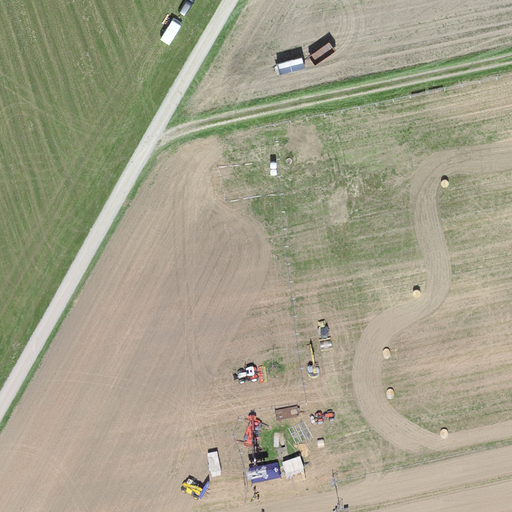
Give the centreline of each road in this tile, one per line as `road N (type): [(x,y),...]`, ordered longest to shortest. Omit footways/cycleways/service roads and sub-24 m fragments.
road 1 (track): [(0,420),(230,0)]
road 2 (track): [(161,133),(511,58)]
